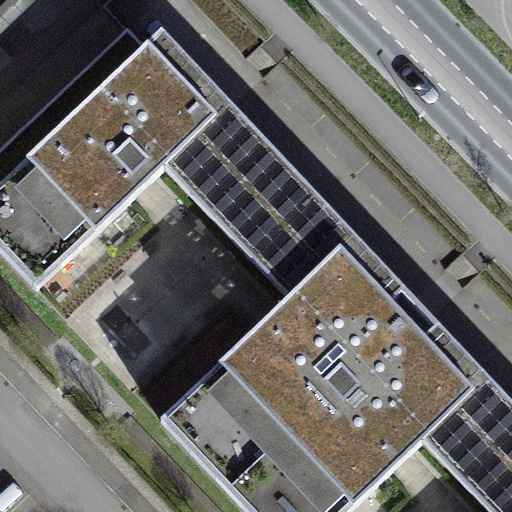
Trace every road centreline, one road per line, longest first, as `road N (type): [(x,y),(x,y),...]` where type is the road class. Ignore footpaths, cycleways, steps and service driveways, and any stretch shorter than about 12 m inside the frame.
road 1 (primary): [(377,0),(511,136)]
road 2 (residential): [(0,409),(95,511)]
